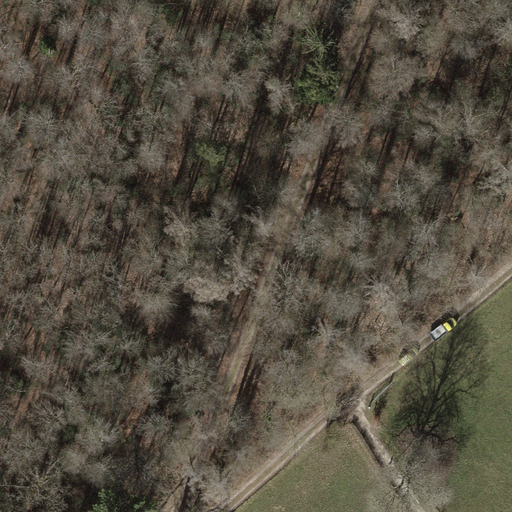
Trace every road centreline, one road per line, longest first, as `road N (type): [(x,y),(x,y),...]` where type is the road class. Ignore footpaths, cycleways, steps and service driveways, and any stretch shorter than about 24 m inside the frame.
road 1 (track): [(175,511),(221,412),(372,0)]
road 2 (track): [(221,511),(511,278)]
